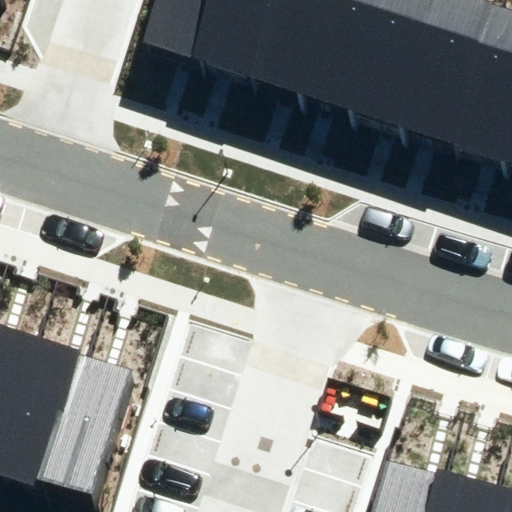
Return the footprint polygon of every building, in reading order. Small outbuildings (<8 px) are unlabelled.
[(166,0),(151,46),(202,63),(223,0),(166,0)] [(223,0),(202,63),(254,79),(279,0),(223,0)] [(279,0),(254,79),(300,94),(331,0),(279,0)] [(331,0),(300,94),(352,111),(388,0),(331,0)] [(388,0),(352,111),(404,128),(445,0),(388,0)] [(445,0),(404,128),(455,145),(500,7),(479,0),(445,0)] [(455,145),(501,160),(511,126),(511,10),(500,7),(455,145)] [(511,126),(501,160),(511,163),(511,126)] [(0,443),(35,340),(0,328),(0,443)] [(83,356),(35,340),(0,443),(0,471),(39,485),(41,479),(83,356)] [(132,373),(83,356),(41,479),(90,495),(132,373)] [(389,460),(374,511),(435,511),(445,475),(389,460)] [(491,511),(498,489),(445,475),(435,511),(491,511)] [(511,511),(511,493),(498,489),(491,511),(511,511)]
